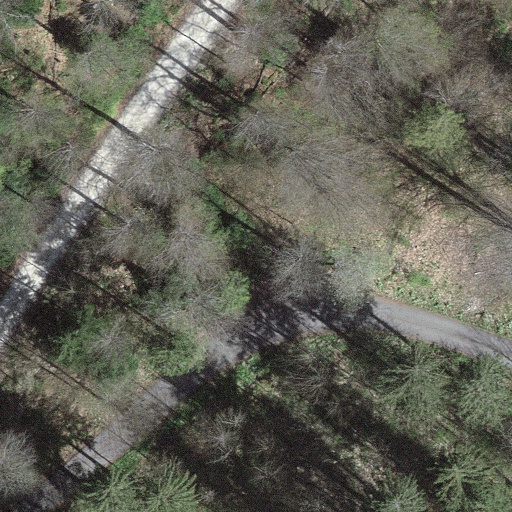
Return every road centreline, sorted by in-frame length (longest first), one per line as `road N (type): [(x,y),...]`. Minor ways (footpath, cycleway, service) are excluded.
road 1 (unclassified): [(511,355),(382,313),(262,326),(177,381),(31,511)]
road 2 (track): [(0,329),(232,0)]
